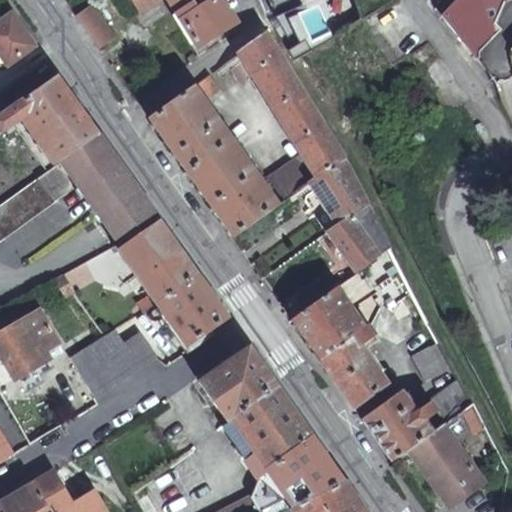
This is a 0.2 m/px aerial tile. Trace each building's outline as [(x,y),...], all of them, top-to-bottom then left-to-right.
[(161,0),(131,0),(133,3),(129,6),(135,16),(161,0)] [(170,0),(177,11),(195,0),(170,0)] [(222,0),(195,0),(177,11),(197,44),(235,21),(222,0)] [(501,0),(456,0),(452,4),(442,15),(477,59),(483,56),(504,29),(495,18),(501,0)] [(113,38),(91,3),(73,14),(97,48),(113,38)] [(23,11),(0,22),(0,54),(9,73),(45,54),(23,11)] [(264,32),(224,62),(238,85),(252,76),(273,111),(300,91),(264,32)] [(22,117),(55,163),(97,133),(55,74),(0,112),(0,131),(0,132),(22,117)] [(186,174),(228,143),(209,114),(225,102),(207,74),(148,118),(186,174)] [(344,160),(300,91),(273,111),(301,157),(267,182),(282,204),(307,187),(344,160)] [(0,240),(73,186),(118,241),(158,220),(97,133),(55,163),(0,204),(0,240)] [(232,239),(274,209),(240,160),(250,153),(246,146),(193,183),(232,239)] [(368,206),(344,160),(307,187),(335,229),(352,217),(368,206)] [(335,229),(321,238),(348,279),(379,257),(352,217),(335,229)] [(195,272),(158,220),(119,246),(116,242),(62,272),(73,288),(96,276),(92,269),(123,252),(129,262),(117,271),(124,281),(137,273),(148,291),(136,299),(141,308),(155,300),(195,272)] [(438,334),(391,249),(379,257),(348,279),(338,286),(345,297),(374,278),(389,304),(379,310),(382,315),(395,341),(413,332),(422,327),(429,339),(438,334)] [(73,288),(62,272),(54,277),(63,294),(73,288)] [(228,319),(195,272),(155,300),(188,348),(228,319)] [(358,332),(330,292),(290,320),(318,359),(352,336),(358,332)] [(57,340),(38,308),(0,330),(0,352),(13,376),(49,355),(45,347),(57,340)] [(376,337),(368,324),(358,332),(352,336),(360,348),(376,337)] [(111,327),(102,332),(67,355),(92,397),(155,358),(138,331),(120,342),(111,327)] [(360,348),(352,336),(318,359),(352,409),(386,386),(360,348)] [(429,372),(447,359),(437,342),(413,354),(427,381),(432,378),(429,372)] [(224,421),(276,385),(248,346),(197,382),(224,421)] [(451,368),(447,359),(429,372),(432,378),(451,368)] [(462,380),(441,394),(413,411),(399,392),(360,420),(391,462),(409,450),(443,426),(475,404),(462,380)] [(246,458),(254,471),(309,434),(276,385),(224,421),(226,423),(230,422),(234,421),(255,452),(246,458)] [(226,423),(246,458),(255,452),(234,421),(230,422),(226,423)] [(409,450),(445,503),(481,481),(443,426),(409,450)] [(0,461),(13,453),(0,431),(0,461)] [(280,511),(289,508),(342,480),(309,434),(254,471),(259,478),(252,498),(223,511),(280,511)] [(71,505),(52,472),(33,483),(49,511),(106,511),(94,492),(71,505)] [(364,511),(365,511),(342,480),(289,508),(291,511),(364,511)] [(481,481),(445,503),(450,510),(484,485),(481,481)] [(49,511),(33,483),(13,495),(23,511),(49,511)] [(0,502),(0,511),(23,511),(13,495),(0,502)]
